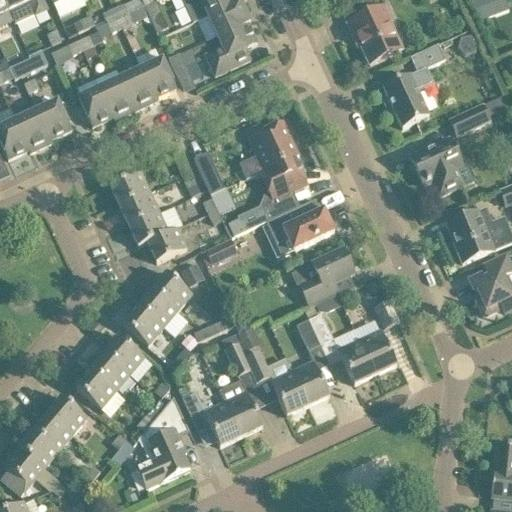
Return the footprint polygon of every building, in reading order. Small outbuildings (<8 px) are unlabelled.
[(1,0),(0,0),(0,19),(9,16),(1,0)] [(1,0),(9,16),(9,15),(15,27),(34,19),(34,20),(47,14),(40,0),(1,0)] [(139,0),(144,10),(153,6),(150,0),(139,0)] [(206,20),(206,21),(240,5),(240,4),(237,6),(234,0),(180,0),(193,27),(206,20)] [(480,25),(495,18),(487,0),(473,0),(470,2),(480,25)] [(206,21),(216,41),(250,26),(240,5),(206,21)] [(153,6),(144,10),(148,20),(149,21),(158,17),(153,6)] [(117,22),(128,18),(124,8),(113,13),(117,22)] [(356,41),(369,69),(402,54),(389,26),(391,25),(384,9),(347,26),(354,42),(356,41)] [(128,18),(117,22),(122,32),(142,22),(148,20),(144,10),(128,18)] [(117,22),(113,13),(103,18),(107,27),(117,22)] [(79,25),(84,34),(94,29),(90,20),(79,25)] [(117,22),(107,27),(111,37),(122,32),(117,22)] [(250,26),(216,41),(221,51),(205,58),(206,63),(215,81),(250,64),(245,54),(257,48),(247,27),(250,26)] [(47,38),(52,49),(61,45),(56,34),(47,38)] [(460,42),(458,51),(465,58),(474,56),(477,47),(470,39),(460,42)] [(88,40),(81,44),(78,45),(82,55),(83,54),(87,61),(95,57),(92,50),(93,50),(88,40)] [(78,45),(67,50),(51,58),(57,70),(73,63),(72,60),(82,55),(78,45)] [(410,61),(417,75),(383,91),(402,133),(429,120),(416,93),(431,86),(425,73),(445,64),(437,48),(410,61)] [(168,63),(176,80),(187,75),(179,58),(168,63)] [(33,63),(38,74),(47,70),(43,59),(33,63)] [(162,63),(141,73),(156,105),(155,103),(176,93),(162,63)] [(5,74),(0,76),(0,88),(10,84),(13,83),(9,72),(5,74)] [(141,73),(120,82),(135,115),(156,105),(141,73)] [(120,82),(99,92),(115,125),(135,115),(120,82)] [(39,93),(34,83),(24,88),(28,98),(39,93)] [(115,125),(99,92),(78,102),(84,114),(92,132),(113,122),(114,125),(115,125)] [(57,105),(36,115),(51,147),(52,147),(51,144),(71,135),(57,105)] [(449,124),(457,141),(489,126),(482,109),(449,124)] [(36,115),(15,124),(30,157),(51,147),(36,115)] [(30,157),(15,124),(0,131),(0,146),(8,164),(29,155),(30,157)] [(246,183),(259,177),(294,160),(298,159),(282,125),(247,141),(256,159),(239,167),(246,183)] [(410,161),(423,190),(432,186),(439,201),(464,189),(457,174),(462,172),(449,143),(410,161)] [(193,162),(210,199),(224,193),(207,156),(193,162)] [(294,160),(259,177),(266,192),(259,210),(237,220),(238,223),(228,228),(234,241),(266,226),(300,210),(299,209),(298,210),(292,196),(294,195),(295,191),(294,189),(305,184),(294,160)] [(177,171),(182,182),(191,178),(186,167),(177,171)] [(110,190),(119,211),(150,197),(140,177),(110,190)] [(182,182),(187,193),(196,189),(191,178),(182,182)] [(511,189),(499,195),(505,210),(511,207),(511,189)] [(119,211),(129,231),(159,217),(150,197),(119,211)] [(208,218),(217,214),(212,203),(203,207),(208,218)] [(300,210),(266,226),(277,248),(288,243),(293,255),(334,236),(323,214),(320,215),(315,204),(300,211),(300,210)] [(493,254),(511,246),(511,240),(504,221),(490,226),(485,212),(477,215),(446,228),(462,268),(493,255),(493,254)] [(208,218),(210,223),(213,229),(222,225),(217,214),(208,218)] [(138,251),(147,247),(168,237),(159,217),(129,231),(138,251)] [(147,247),(156,268),(186,254),(177,232),(168,237),(147,247)] [(230,260),(224,247),(206,256),(212,270),(230,260)] [(308,288),(300,292),(304,301),(309,312),(313,310),(316,309),(338,299),(333,288),(352,280),(354,279),(343,255),(312,269),(301,274),(308,288)] [(511,294),(510,296),(503,281),(511,276),(511,272),(506,259),(487,268),(490,275),(469,285),(474,296),(478,294),(480,301),(475,303),(484,320),(498,313),(496,308),(499,307),(504,317),(511,313),(511,294)] [(166,277),(152,294),(177,316),(192,299),(166,277)] [(152,294),(137,311),(163,333),(177,316),(152,294)] [(342,307),(338,299),(316,309),(317,313),(325,315),(342,307)] [(399,327),(389,305),(374,312),(384,333),(399,327)] [(313,310),(309,312),(304,315),(308,324),(309,324),(320,349),(333,343),(321,318),(318,320),(313,310)] [(163,333),(137,311),(123,328),(148,350),(163,333)] [(239,323),(232,325),(238,338),(250,333),(247,326),(239,323)] [(223,324),(208,331),(213,341),(228,334),(223,324)] [(308,355),(320,349),(309,324),(308,324),(296,330),(308,355)] [(213,341),(208,331),(193,338),(198,347),(213,341)] [(238,339),(246,355),(261,349),(253,332),(238,339)] [(359,345),(375,379),(396,369),(380,335),(359,345)] [(119,341),(104,358),(130,380),(144,362),(119,341)] [(354,389),(375,379),(359,345),(338,355),(354,389)] [(239,348),(225,354),(238,381),(239,381),(250,375),(251,375),(245,362),(239,348)] [(170,368),(177,375),(192,358),(185,351),(170,368)] [(245,362),(251,375),(250,375),(256,388),(268,382),(271,381),(267,374),(259,355),(245,362)] [(104,358),(90,375),(115,396),(130,380),(104,358)] [(313,366),(292,376),(307,410),(329,400),(321,382),(318,376),(313,366)] [(115,396),(90,375),(75,392),(101,414),(115,396)] [(272,385),(270,386),(278,402),(286,420),(307,410),(292,376),(272,385)] [(239,385),(219,394),(224,407),(241,442),(262,432),(254,413),(240,384),(239,385)] [(154,397),(161,402),(161,403),(169,394),(161,387),(154,397)] [(190,399),(182,403),(189,417),(194,428),(206,423),(216,444),(219,452),(241,442),(224,407),(214,412),(205,416),(202,408),(196,396),(190,399)] [(61,401),(47,418),(72,440),(87,423),(61,401)] [(188,435),(189,435),(182,420),(173,402),(168,408),(152,427),(144,436),(143,437),(147,445),(156,465),(149,468),(138,473),(136,474),(146,494),(147,494),(147,493),(162,487),(190,474),(183,460),(186,458),(185,456),(178,440),(188,435)] [(161,402),(144,421),(152,427),(168,408),(161,403),(161,402)] [(47,418),(32,435),(58,457),(72,440),(47,418)] [(152,427),(144,421),(137,430),(144,436),(152,427)] [(32,435),(18,452),(44,473),(58,457),(32,435)] [(111,448),(118,454),(126,445),(119,438),(111,448)] [(511,504),(511,511),(511,448),(497,447),(494,474),(491,502),(511,504)] [(44,473),(18,452),(4,469),(9,474),(0,484),(20,501),(44,473)] [(92,470),(85,479),(92,485),(100,476),(92,470)] [(92,485),(85,479),(77,488),(85,494),(92,485)] [(51,495),(58,501),(66,492),(58,486),(51,495)]
